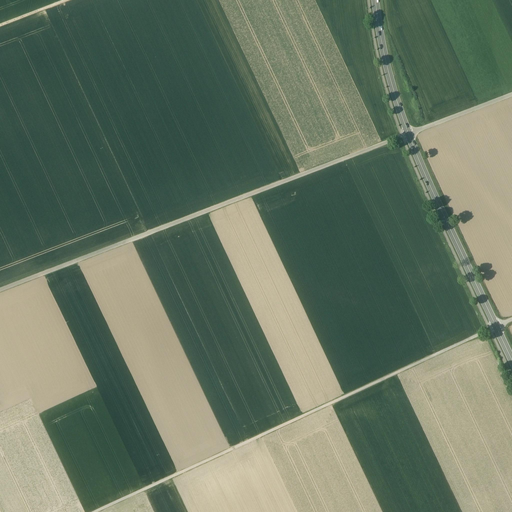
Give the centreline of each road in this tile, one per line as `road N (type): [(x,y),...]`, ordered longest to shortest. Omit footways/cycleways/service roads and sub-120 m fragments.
road 1 (track): [(511,324),(102,511)]
road 2 (track): [(0,290),(408,134)]
road 3 (secondary): [(511,355),(408,134),(375,0)]
